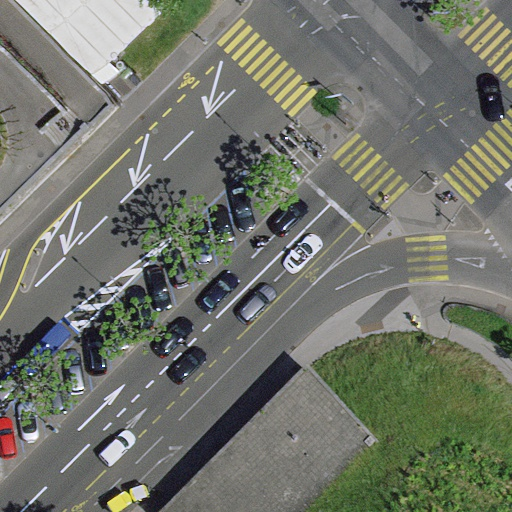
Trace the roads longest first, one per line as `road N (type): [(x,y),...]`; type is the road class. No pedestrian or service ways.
road 1 (secondary): [(338,3),(0,338)]
road 2 (secondary): [(204,350),(446,114)]
road 3 (secondary): [(204,350),(359,273),(426,261),(511,266)]
road 4 (secondary): [(43,511),(204,350)]
road 5 (primary): [(446,114),(338,3)]
